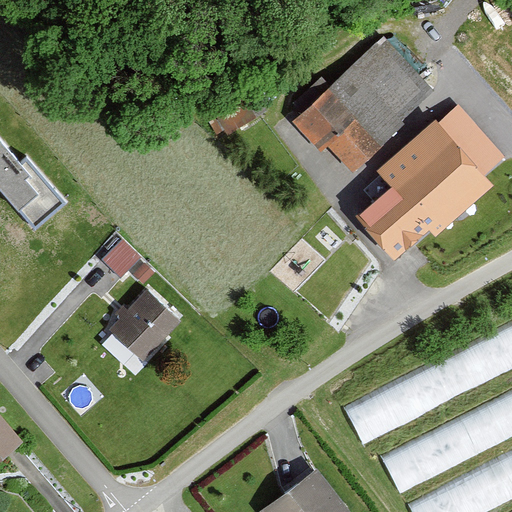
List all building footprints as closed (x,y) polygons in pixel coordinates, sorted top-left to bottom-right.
[(511,34),(478,0),(474,0),(446,28),(511,95),(511,34)] [(385,46),(335,92),(378,140),(427,90),(385,46)] [(304,119),(347,167),(378,140),(335,92),(304,119)] [(403,186),(367,217),(405,262),(493,187),(441,125),(389,170),(403,186)] [(18,160),(0,138),(0,187),(34,227),(65,201),(25,154),(18,160)] [(104,249),(122,270),(144,251),(126,230),(104,249)] [(177,322),(145,295),(116,329),(147,356),(177,322)] [(360,444),(511,368),(511,325),(343,410),(360,444)] [(511,392),(380,460),(398,495),(511,436),(511,392)] [(0,460),(27,437),(0,406),(0,460)] [(511,453),(408,506),(410,511),(480,511),(511,496),(511,453)] [(320,469),(263,511),(349,511),(352,510),(320,469)]
